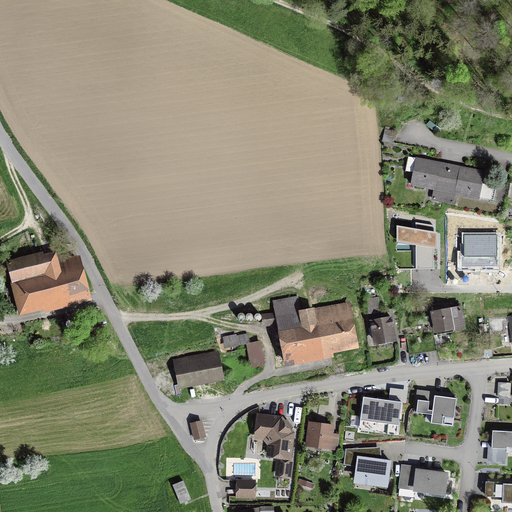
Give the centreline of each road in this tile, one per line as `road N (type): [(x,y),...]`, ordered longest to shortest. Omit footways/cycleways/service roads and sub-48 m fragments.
road 1 (residential): [(166,409),(78,244),(0,131)]
road 2 (track): [(271,0),(361,39),(447,98),(511,117)]
road 3 (residential): [(479,367),(393,374),(238,404)]
road 4 (residential): [(479,367),(462,511)]
road 5 (track): [(115,319),(193,315),(253,330)]
road 6 (track): [(193,315),(284,284),(301,287),(304,305)]
